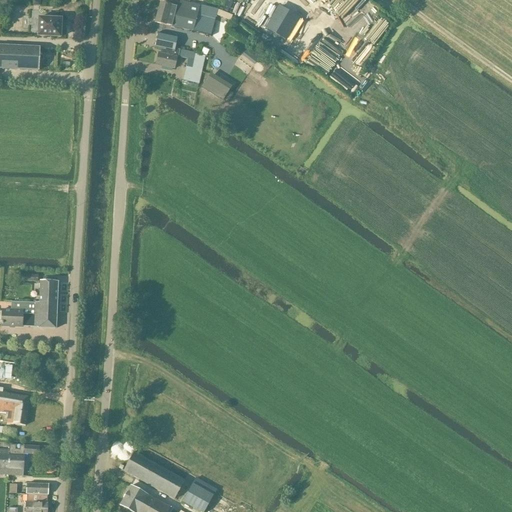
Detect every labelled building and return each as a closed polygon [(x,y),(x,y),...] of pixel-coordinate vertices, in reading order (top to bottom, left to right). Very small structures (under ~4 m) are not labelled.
[(160,3),(155,23),(165,25),(192,32),(210,36),(217,10),(191,3),(191,4),(180,1),(179,8),(160,3)] [(283,5),(269,29),(289,41),(304,18),(283,5)] [(38,18),(37,37),(60,38),(61,28),(63,27),(63,21),(61,20),(61,19),(38,18)] [(178,57),(179,50),(175,49),(177,37),(157,33),(154,48),(163,50),(162,54),(158,53),(156,65),(174,69),(177,57),(178,57)] [(0,46),(0,69),(38,71),(39,48),(0,46)] [(246,49),(243,54),(255,64),(260,58),(260,57),(247,47),(246,49)] [(180,51),(179,58),(193,61),(191,74),(184,73),(183,81),(193,83),(199,84),(205,56),(195,54),(180,51)] [(206,92),(229,98),(233,82),(211,76),(206,92)] [(34,326),(34,328),(56,329),(56,312),(57,304),(57,283),(40,282),(39,303),(35,303),(34,303),(34,307),(34,326)] [(1,323),(1,325),(1,327),(22,328),(22,325),(34,326),(34,307),(34,303),(26,303),(23,303),(22,311),(11,311),(2,310),(2,312),(1,323)] [(0,364),(0,368),(0,379),(14,380),(15,365),(0,364)] [(0,393),(0,412),(10,413),(15,413),(13,424),(25,426),(29,398),(0,393)] [(10,445),(9,451),(8,476),(23,477),(24,455),(49,456),(50,447),(38,446),(38,447),(20,446),(20,450),(15,450),(15,446),(10,445)] [(0,475),(8,476),(9,451),(0,450),(0,475)] [(123,471),(135,478),(174,500),(184,481),(134,453),(123,471)] [(26,494),(48,495),(48,485),(27,484),(26,494)] [(131,511),(167,511),(170,508),(130,486),(120,506),(131,511)] [(190,486),(181,502),(198,511),(204,511),(212,498),(190,486)] [(47,504),(48,495),(26,494),(26,495),(27,495),(25,511),(46,511),(47,504)]
